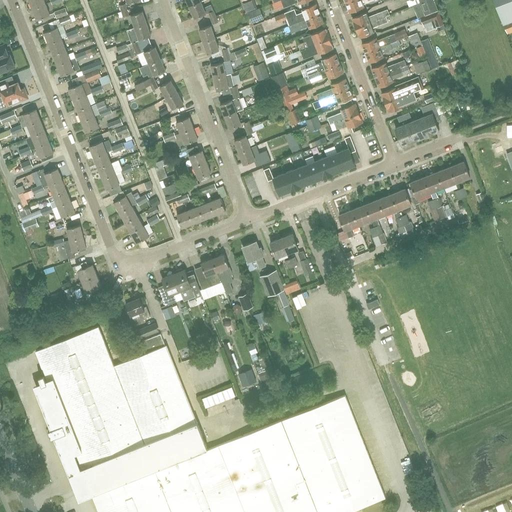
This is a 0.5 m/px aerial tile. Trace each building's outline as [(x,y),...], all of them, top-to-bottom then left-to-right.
[(29,0),(33,9),(46,4),(44,0),(29,0)] [(352,0),(346,3),(350,12),(364,7),(363,4),(368,2),(374,0),(373,0),(352,0)] [(438,10),(433,0),(430,0),(421,3),(425,15),(438,10)] [(511,0),(495,0),(507,32),(511,30),(511,0)] [(201,1),(190,6),(195,18),(206,13),(209,13),(213,24),(218,22),(214,11),(211,4),(204,8),(201,1)] [(286,19),(289,26),(320,14),(316,3),(302,9),(303,12),(296,14),(294,9),(275,17),(277,23),(286,19)] [(46,4),(33,9),(37,20),(50,15),(46,4)] [(417,7),(408,10),(409,15),(419,12),(417,7)] [(264,18),(260,8),(248,13),(252,23),(264,18)] [(388,9),(368,17),(367,12),(353,18),(354,21),(356,28),(386,17),(386,16),(390,15),(388,9)] [(438,10),(425,15),(420,17),(423,25),(434,21),(438,31),(445,28),(438,10)] [(147,23),(143,11),(131,15),(135,27),(147,23)] [(320,14),(289,26),(291,33),(309,26),(310,28),(324,23),(320,14)] [(70,15),(59,19),(62,26),(63,25),(72,22),(70,15)] [(386,17),(356,28),(359,34),(361,37),(375,32),(373,28),(388,22),(386,17)] [(156,22),(158,30),(166,28),(164,21),(156,22)] [(151,36),(147,23),(135,27),(140,40),(151,36)] [(57,27),(44,33),(49,44),(62,38),(67,36),(66,33),(63,25),(62,26),(57,28),(57,27)] [(199,29),(204,41),(215,37),(211,25),(199,29)] [(305,38),(306,41),(298,45),(300,49),(330,39),(327,32),(325,28),(312,34),(312,35),(305,38)] [(159,37),(162,48),(172,45),(169,34),(159,37)] [(376,38),(362,43),(366,53),(380,48),(391,44),(391,43),(397,41),(394,34),(377,40),(376,38)] [(255,44),(260,42),(258,35),(252,37),(255,44)] [(215,37),(204,41),(208,54),(219,50),(215,37)] [(62,38),(49,44),(53,54),(66,49),(62,38)] [(427,56),(434,53),(428,38),(421,41),(423,45),(427,56)] [(319,52),(319,54),(333,48),(332,45),(332,44),(330,39),(300,49),(296,51),(296,52),(298,57),(302,55),(303,58),(319,52)] [(380,48),(366,53),(370,62),(384,57),(383,54),(387,52),(387,51),(392,49),(392,47),(398,45),(397,41),(391,43),(391,44),(380,48)] [(132,43),(127,45),(126,44),(117,47),(119,54),(129,50),(135,49),(132,43)] [(5,45),(0,46),(0,72),(15,66),(9,52),(7,52),(5,45)] [(412,45),(401,50),(403,55),(415,51),(412,45)] [(420,59),(427,56),(423,45),(416,48),(420,59)] [(96,50),(95,47),(75,55),(76,58),(96,50)] [(144,66),(161,59),(155,47),(144,52),(144,51),(137,54),(142,66),(144,66)] [(246,47),(235,52),(229,54),(223,56),(225,61),(231,59),(231,60),(237,58),(248,54),(246,47)] [(267,63),(286,56),(284,51),(273,55),(270,47),(262,51),(267,63)] [(66,49),(53,54),(57,65),(70,60),(66,49)] [(129,50),(129,51),(116,56),(119,63),(132,58),(131,56),(137,54),(135,49),(129,50)] [(96,50),(76,58),(77,61),(97,53),(96,50)] [(309,76),(340,64),(336,53),(322,59),(323,62),(306,68),(309,76)] [(144,66),(140,68),(144,77),(148,75),(149,78),(153,76),(155,75),(165,71),(166,70),(161,59),(144,66)] [(418,63),(421,72),(430,69),(427,59),(418,63)] [(70,60),(57,65),(62,76),(75,71),(70,60)] [(100,60),(91,63),(82,67),(84,74),(103,67),(100,60)] [(211,65),(214,77),(226,75),(231,73),(233,73),(231,60),(211,65)] [(267,65),(271,74),(282,70),(278,60),(267,65)] [(402,61),(392,65),(387,67),(386,62),(372,68),(376,78),(400,68),(404,66),(405,66),(407,65),(405,60),(402,61)] [(449,63),(452,69),(460,66),(457,60),(449,63)] [(253,66),(258,81),(269,77),(264,62),(253,66)] [(311,82),(324,78),(328,76),(329,78),(344,73),(340,64),(309,76),(311,82)] [(400,68),(376,78),(379,87),(393,81),(392,79),(403,75),(402,73),(400,68)] [(87,81),(82,84),(69,89),(73,100),(86,95),(92,92),(103,88),(102,86),(91,90),(88,82),(101,77),(99,69),(85,75),(87,81)] [(287,83),(283,72),(271,77),(276,88),(287,83)] [(226,75),(214,77),(217,90),(229,87),(232,87),(234,86),(231,73),(226,75)] [(0,108),(7,105),(27,97),(24,88),(20,89),(18,83),(15,84),(12,76),(0,81),(0,108)] [(150,84),(155,82),(153,76),(148,79),(143,81),(134,85),(136,90),(150,84)] [(124,79),(128,90),(134,87),(130,77),(124,79)] [(324,98),(350,88),(346,78),(332,84),(333,88),(313,96),(315,101),(319,100),(324,98)] [(382,93),(385,103),(414,91),(422,88),(418,78),(396,87),(382,93)] [(171,80),(160,86),(167,98),(177,91),(171,80)] [(437,83),(439,88),(447,85),(445,80),(437,83)] [(153,90),(158,87),(156,82),(155,82),(150,84),(153,90)] [(287,85),(276,89),(280,97),(281,100),(290,97),(298,93),(296,88),(289,90),(287,85)] [(324,98),(319,100),(322,107),(333,102),(338,100),(339,103),(353,97),(350,88),(324,98)] [(441,89),(439,90),(424,96),(427,103),(442,97),(444,96),(441,89)] [(177,91),(167,98),(173,109),(184,103),(177,91)] [(414,91),(385,103),(389,112),(403,106),(411,103),(418,100),(417,97),(414,91)] [(86,95),(73,100),(78,111),(90,105),(86,95)] [(291,97),(283,101),(288,112),(294,110),(291,104),(300,100),(297,95),(291,97)] [(235,98),(221,104),(225,116),(237,112),(244,109),(239,98),(235,98)] [(439,102),(443,115),(450,113),(446,100),(439,102)] [(330,124),(359,112),(355,103),(341,109),(343,112),(328,117),(330,124)] [(433,133),(439,130),(436,121),(440,119),(434,103),(422,107),(426,116),(420,119),(427,137),(433,134),(433,133)] [(90,105),(78,111),(82,121),(95,116),(90,105)] [(113,113),(112,112),(110,107),(99,111),(102,117),(113,113)] [(0,136),(23,128),(22,127),(28,125),(41,120),(36,109),(19,116),(21,121),(20,122),(21,125),(0,133),(0,136)] [(17,118),(15,111),(0,116),(0,118),(2,124),(17,118)] [(237,112),(225,116),(230,128),(241,124),(237,112)] [(332,131),(337,129),(337,130),(348,125),(349,128),(363,122),(359,112),(330,124),(332,131)] [(409,113),(398,117),(399,121),(411,117),(409,113)] [(317,115),(305,120),(310,132),(319,128),(321,134),(323,133),(331,130),(328,122),(321,125),(317,115)] [(95,116),(82,121),(86,132),(99,127),(95,116)] [(181,133),(194,128),(189,117),(177,122),(181,133)] [(107,124),(108,124),(110,130),(123,125),(121,118),(107,124)] [(427,137),(420,119),(408,123),(415,140),(417,139),(418,141),(423,138),(423,137),(427,135),(427,137)] [(41,120),(28,125),(32,136),(45,131),(41,120)] [(263,122),(251,127),(249,121),(244,123),(248,134),(253,132),(253,131),(265,127),(263,122)] [(410,142),(415,140),(408,123),(395,128),(402,145),(404,144),(405,146),(411,143),(410,142)] [(127,125),(115,129),(118,136),(123,134),(125,138),(131,136),(127,125)] [(0,139),(12,134),(13,135),(24,130),(23,128),(0,136),(0,139)] [(181,133),(175,135),(164,139),(165,142),(176,138),(179,145),(185,143),(185,144),(198,139),(194,128),(181,133)] [(294,130),(286,133),(293,151),(301,148),(294,130)] [(340,130),(328,135),(330,142),(342,137),(340,130)] [(45,131),(32,136),(37,147),(49,142),(45,131)] [(246,136),(235,140),(239,152),(251,148),(246,136)] [(131,140),(124,143),(126,149),(134,145),(131,140)] [(90,146),(94,157),(107,152),(102,141),(90,146)] [(49,142),(37,147),(41,158),(42,161),(53,157),(51,154),(54,153),(49,142)] [(122,142),(111,147),(114,153),(125,148),(122,142)] [(251,148),(239,152),(244,164),(255,160),(257,166),(271,161),(267,150),(259,153),(256,145),(251,148)] [(350,153),(349,149),(348,148),(337,152),(344,169),(355,165),(350,153)] [(194,166),(207,161),(202,150),(189,155),(194,166)] [(94,157),(98,168),(111,163),(107,152),(94,157)] [(333,173),(344,169),(337,152),(327,156),(333,173)] [(327,156),(316,161),(323,178),(333,173),(327,156)] [(23,171),(33,167),(31,161),(21,164),(23,171)] [(207,161),(194,166),(198,177),(211,172),(207,161)] [(316,161),(305,165),(312,182),(323,178),(316,161)] [(464,161),(450,167),(457,182),(470,177),(464,161)] [(98,168),(103,179),(116,173),(115,173),(111,163),(98,168)] [(312,182),(305,165),(295,169),(301,186),(312,182)] [(116,173),(103,179),(107,190),(120,184),(126,182),(122,174),(133,170),(132,167),(121,171),(115,173),(116,173)] [(450,167),(437,172),(443,187),(457,182),(450,167)] [(49,185),(50,185),(62,180),(58,168),(45,174),(45,172),(43,169),(37,172),(42,184),(32,189),(30,183),(16,189),(18,195),(23,193),(23,195),(44,187),(49,185)] [(301,186),(295,169),(284,173),(291,190),(301,186)] [(437,172),(424,177),(430,193),(443,187),(437,172)] [(284,173),(273,177),(273,178),(274,179),(280,194),(291,190),(284,173)] [(416,196),(413,197),(416,205),(420,203),(418,198),(430,193),(424,177),(411,182),(416,196)] [(67,190),(62,180),(50,185),(54,195),(67,190)] [(150,180),(149,181),(144,183),(147,190),(153,188),(150,180)] [(37,187),(32,189),(34,195),(45,190),(44,187),(43,184),(42,185),(37,187)] [(212,201),(209,192),(217,189),(215,184),(204,188),(206,193),(209,202),(210,202),(215,215),(226,210),(221,198),(212,201)] [(220,198),(227,195),(223,186),(217,188),(220,198)] [(459,189),(463,198),(468,196),(465,187),(459,189)] [(416,205),(413,197),(409,198),(405,189),(392,194),(398,210),(412,204),(414,210),(417,208),(416,205)] [(458,200),(463,198),(459,189),(454,191),(458,200)] [(56,201),(58,206),(71,201),(67,190),(54,195),(48,198),(50,203),(56,201)] [(177,199),(179,204),(185,202),(183,196),(182,196),(180,191),(165,197),(167,203),(177,199)] [(114,202),(120,213),(132,206),(132,205),(137,203),(148,197),(146,194),(136,200),(132,192),(126,195),(114,202)] [(482,192),(476,194),(482,209),(488,207),(482,192)] [(401,237),(408,234),(401,216),(398,210),(392,194),(379,199),(385,215),(393,212),(396,218),(399,227),(397,227),(401,237)] [(149,199),(148,197),(137,203),(139,205),(149,199)] [(442,206),(439,197),(433,199),(441,219),(447,217),(443,206),(442,206)] [(379,199),(366,204),(372,220),(375,227),(378,235),(382,244),(388,242),(384,233),(383,233),(380,225),(377,218),(385,215),(379,199)] [(435,221),(441,219),(433,199),(428,201),(431,210),(430,210),(434,221),(429,222),(431,225),(436,223),(435,221)] [(75,212),(71,201),(58,206),(63,217),(75,212)] [(210,202),(209,202),(199,206),(204,219),(215,215),(210,202)] [(372,220),(366,204),(353,209),(359,225),(372,220)] [(53,208),(51,205),(21,217),(22,221),(53,208)] [(120,213),(126,223),(138,216),(132,206),(120,213)] [(156,206),(147,211),(151,217),(159,212),(156,206)] [(204,219),(199,206),(188,210),(193,223),(204,219)] [(53,208),(22,221),(23,223),(54,211),(53,208)] [(353,209),(339,215),(346,230),(349,238),(354,236),(351,228),(359,225),(353,209)] [(193,223),(188,210),(177,215),(182,227),(193,223)] [(157,214),(147,220),(149,223),(159,217),(158,216),(157,214)] [(401,216),(408,234),(415,231),(412,222),(410,222),(406,214),(401,216)] [(473,222),(470,215),(458,220),(461,227),(473,222)] [(126,223),(131,233),(143,226),(138,216),(126,223)] [(501,216),(492,220),(499,238),(508,235),(501,216)] [(159,217),(149,223),(150,225),(155,223),(160,220),(159,217)] [(32,233),(44,226),(41,220),(29,227),(32,233)] [(70,240),(84,237),(81,225),(67,228),(70,240)] [(143,226),(131,233),(137,243),(149,236),(143,226)] [(378,235),(375,227),(370,229),(373,237),(378,235)] [(293,233),(281,238),(287,254),(299,249),(293,233)] [(70,240),(64,242),(53,245),(54,248),(65,245),(69,259),(75,257),(74,251),(87,248),(84,237),(70,240)] [(281,238),(270,242),(276,258),(287,254),(281,238)] [(256,258),(259,267),(259,268),(266,266),(262,256),(264,255),(261,247),(259,248),(256,241),(243,246),(249,261),(256,258)] [(224,253),(212,258),(221,282),(222,284),(223,284),(227,294),(233,291),(230,282),(233,281),(231,275),(233,274),(230,267),(224,253)] [(289,259),(292,267),(298,264),(295,256),(289,259)] [(221,282),(212,258),(201,263),(206,275),(199,278),(203,289),(221,282)] [(307,258),(301,260),(300,261),(306,276),(313,273),(307,258)] [(83,281),(97,276),(93,264),(88,266),(87,262),(76,266),(78,270),(83,281)] [(186,272),(185,269),(183,270),(183,269),(182,268),(175,271),(175,272),(175,273),(173,274),(180,291),(184,301),(195,297),(196,298),(203,295),(201,292),(193,270),(186,272)] [(261,276),(269,296),(275,293),(287,322),(295,319),(291,310),(286,297),(284,290),(277,271),(277,270),(261,276)] [(180,291),(173,274),(162,278),(167,291),(161,293),(166,306),(177,301),(174,294),(180,291)] [(97,276),(83,281),(87,293),(88,293),(89,297),(99,293),(97,289),(102,287),(97,276)] [(297,280),(290,282),(293,291),(300,288),(297,280)] [(238,297),(244,310),(253,306),(248,293),(238,297)] [(140,298),(126,304),(131,316),(142,312),(145,319),(150,316),(147,306),(144,307),(140,298)] [(176,317),(174,312),(172,306),(167,308),(170,314),(171,318),(176,317)] [(99,511),(350,511),(386,498),(345,395),(208,449),(197,422),(196,422),(161,334),(141,341),(146,353),(114,365),(99,326),(36,351),(45,374),(39,377),(41,382),(34,385),(51,429),(49,430),(52,438),(54,437),(79,500),(92,495),(99,511)] [(147,327),(134,332),(137,340),(150,335),(147,327)] [(254,343),(247,346),(253,360),(256,358),(255,354),(257,353),(254,343)] [(252,368),(239,373),(244,385),(256,380),(252,368)] [(272,369),(258,373),(261,382),(262,383),(266,382),(266,381),(270,379),(269,377),(274,376),(272,369)] [(506,511),(503,503),(496,506),(497,511),(506,511)]
